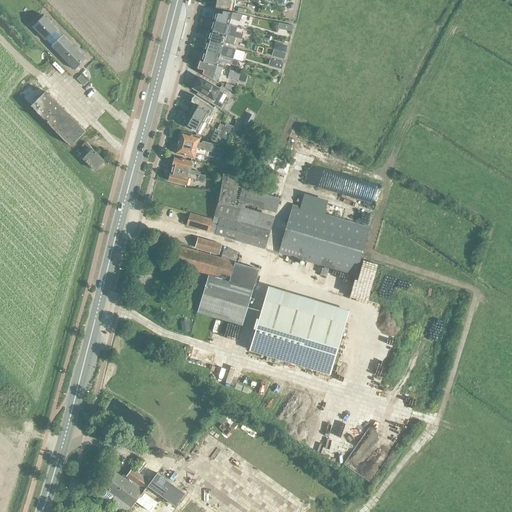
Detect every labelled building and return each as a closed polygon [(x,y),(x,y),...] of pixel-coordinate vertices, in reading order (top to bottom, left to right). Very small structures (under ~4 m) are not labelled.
[(235,0),(215,0),(215,1),(216,2),(215,7),(233,11),(235,0)] [(240,20),(241,14),(233,12),(221,11),(220,13),(214,12),(214,14),(212,14),(211,16),(212,18),(212,19),(229,24),(231,18),(240,20)] [(44,15),(32,27),(45,40),(46,39),(52,46),(74,69),(86,58),(63,35),(62,36),(56,29),(57,29),(44,15)] [(229,24),(212,19),(211,21),(210,21),(209,24),(210,25),(209,29),(226,35),(235,37),(235,38),(236,38),(240,38),(241,34),(237,33),(237,34),(232,33),(232,32),(227,31),(229,24)] [(232,47),(233,48),(236,48),(237,45),(233,44),(235,38),(235,37),(226,35),(209,29),(208,31),(207,31),(206,34),(207,35),(206,39),(232,47)] [(203,49),(220,55),(222,49),(231,52),(231,51),(232,47),(206,39),(204,45),(204,44),(202,45),(202,48),(203,49)] [(200,60),(217,65),(219,60),(231,63),(232,58),(220,55),(203,49),(201,54),(200,55),(199,58),(200,59),(200,60)] [(272,56),(285,59),(287,53),(274,49),(272,56)] [(217,65),(200,60),(199,62),(197,62),(197,65),(197,66),(198,66),(197,68),(203,70),(202,74),(213,80),(217,65)] [(273,67),(282,69),(283,63),(275,61),(273,67)] [(240,73),(231,70),(228,79),(238,82),(240,73)] [(193,83),(194,86),(193,87),(198,91),(196,94),(220,109),(223,104),(218,101),(224,92),(199,77),(198,79),(195,79),(193,83)] [(85,131),(45,91),(34,79),(19,93),(31,106),(70,146),(85,131)] [(214,108),(194,95),(191,101),(195,104),(190,114),(204,122),(206,117),(207,118),(209,117),(214,108)] [(249,127),(255,116),(249,113),(242,124),(249,127)] [(204,122),(190,114),(184,126),(198,133),(204,122)] [(224,126),(219,136),(226,140),(231,130),(224,126)] [(221,131),(219,131),(217,134),(215,133),(214,135),(211,140),(216,142),(218,137),(221,131)] [(178,142),(219,153),(222,154),(223,149),(214,147),(215,144),(211,143),(203,140),(200,142),(198,142),(199,137),(181,132),(181,133),(179,134),(178,137),(179,140),(178,142)] [(83,158),(95,170),(104,161),(91,148),(92,148),(85,141),(81,145),(89,153),(83,158)] [(217,159),(218,156),(219,153),(178,142),(177,145),(176,146),(175,150),(175,152),(193,158),(195,153),(207,156),(217,159)] [(173,164),(172,168),(199,176),(199,173),(200,172),(189,169),(191,161),(175,157),(174,158),(172,159),(171,162),(173,164)] [(360,183),(361,177),(311,164),(307,181),(349,193),(352,181),(360,183)] [(204,182),(205,177),(206,175),(199,173),(199,176),(172,168),(170,172),(168,174),(167,177),(168,180),(185,185),(187,177),(204,182)] [(240,176),(223,173),(218,201),(214,216),(219,217),(214,234),(265,249),(280,199),(238,186),(240,176)] [(355,275),(370,227),(293,204),(278,252),(355,275)] [(186,225),(209,232),(213,219),(190,212),(186,225)] [(194,247),(219,254),(222,244),(197,237),(194,247)] [(259,269),(235,262),(174,243),(169,262),(186,267),(183,277),(194,280),(196,273),(193,272),(194,270),(208,274),(197,311),(242,325),(259,269)] [(352,295),(368,300),(378,264),(361,260),(352,295)] [(250,348),(331,372),(349,312),(268,288),(250,348)] [(109,502),(110,503),(122,511),(138,511),(132,507),(147,485),(150,481),(132,468),(126,476),(129,478),(128,480),(111,468),(100,484),(106,488),(101,496),(101,497),(102,498),(102,499),(103,499),(104,500),(105,501),(106,501),(108,502),(109,502)] [(185,490),(158,470),(149,483),(176,503),(185,490)]
